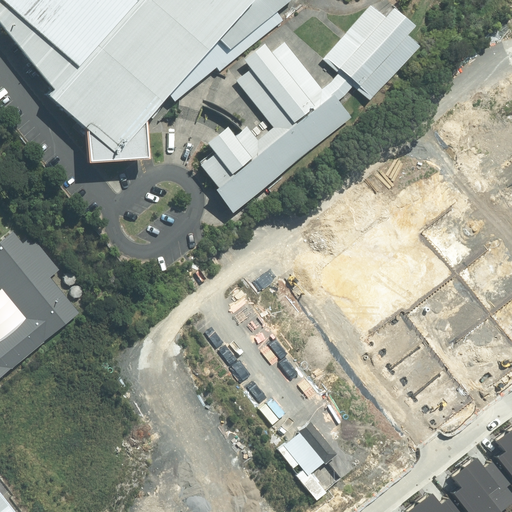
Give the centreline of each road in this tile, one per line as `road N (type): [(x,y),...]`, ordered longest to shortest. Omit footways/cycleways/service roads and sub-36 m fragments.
road 1 (unknown): [(271,244),(441,457)]
road 2 (residential): [(511,400),(373,511)]
road 3 (unknown): [(422,123),(511,236)]
